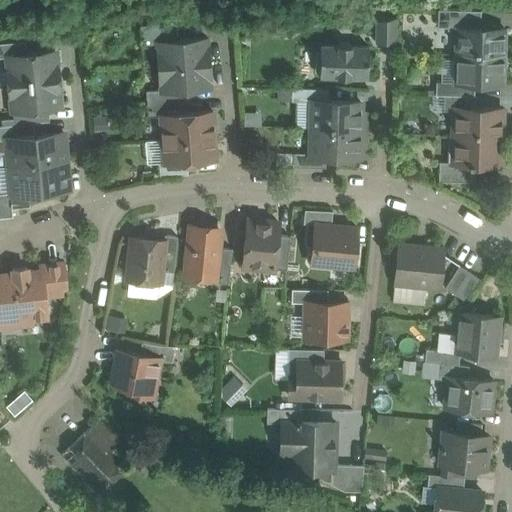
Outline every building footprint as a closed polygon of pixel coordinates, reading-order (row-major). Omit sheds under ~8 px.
[(437,26),(447,27),(447,9),(438,9),(437,26)] [(480,10),(447,9),(447,27),(456,27),(479,27),(480,10)] [(396,17),(376,20),(375,42),(395,42),(396,17)] [(176,20),(139,25),(141,43),(157,42),(157,40),(177,39),(176,20)] [(479,27),(456,27),(455,53),(503,54),(504,28),(479,27)] [(177,39),(157,40),(157,42),(158,65),(208,61),(207,37),(177,39)] [(25,40),(0,42),(0,56),(7,56),(7,55),(26,53),(25,40)] [(368,45),(320,44),(320,50),(315,50),(314,70),(319,70),(319,76),(367,77),(368,45)] [(26,53),(7,55),(7,56),(10,83),(58,78),(57,65),(56,65),(54,50),(26,53)] [(503,54),(455,53),(455,82),(455,83),(474,84),(503,84),(503,54)] [(208,61),(158,65),(160,89),(160,90),(181,88),(210,86),(208,61)] [(58,78),(10,83),(12,111),(48,107),(60,106),(58,91),(60,91),(58,78)] [(474,84),(455,83),(455,82),(436,82),(435,94),(444,95),(474,95),(474,84)] [(278,100),(291,100),(291,87),(278,87),(278,100)] [(327,88),(291,87),(291,100),(312,101),(312,100),(327,100),(327,88)] [(160,89),(145,90),(146,103),(182,100),(181,88),(160,90),(160,89)] [(474,95),(444,95),(443,108),(454,108),(454,107),(474,107),(474,95)] [(182,100),(146,103),(147,116),(160,115),(160,114),(183,112),(182,100)] [(327,100),(312,100),(312,101),(311,128),(366,129),(366,115),(360,115),(360,101),(327,100)] [(48,107),(12,111),(14,124),(33,122),(49,120),(48,107)] [(474,107),(454,107),(454,108),(453,135),(501,136),(502,108),(474,107)] [(183,112),(160,114),(160,115),(162,138),(214,135),(212,110),(183,112)] [(33,122),(14,124),(0,125),(0,138),(7,138),(7,137),(34,134),(33,122)] [(366,129),(311,128),(310,153),(310,156),(325,156),(358,157),(359,143),(365,143),(366,129)] [(34,134),(7,137),(7,138),(10,165),(65,160),(62,132),(34,134)] [(214,135),(162,138),(163,162),(163,163),(187,161),(215,159),(214,135)] [(501,136),(453,135),(453,145),(450,148),(450,156),(452,159),(452,162),(452,163),(475,164),(500,164),(501,136)] [(310,153),(275,152),(275,165),(324,167),(325,156),(310,156),(310,153)] [(65,160),(10,165),(12,192),(10,192),(11,207),(12,207),(29,205),(28,193),(68,189),(65,160)] [(187,161),(163,163),(163,162),(158,162),(159,175),(187,173),(187,161)] [(475,164),(452,163),(452,162),(439,161),(439,181),(474,181),(475,164)] [(10,192),(0,193),(0,217),(13,216),(12,207),(11,207),(10,192)] [(332,211),(305,209),(303,223),(315,224),(315,223),(331,225),(332,211)] [(279,222),(247,219),(242,265),(246,265),(247,269),(255,270),(257,266),(274,268),(278,234),(279,222)] [(331,225),(315,223),(315,224),(311,262),(353,266),(357,227),(331,225)] [(207,226),(190,225),(187,252),(185,254),(184,261),(186,263),(185,274),(198,276),(202,270),(213,272),(216,272),(218,247),(220,230),(207,228),(207,226)] [(177,236),(164,234),(164,239),(165,239),(162,271),(173,272),(177,236)] [(290,235),(278,234),(274,268),(286,269),(290,235)] [(164,239),(131,236),(127,279),(129,279),(160,282),(162,271),(165,239),(164,239)] [(444,247),(398,242),(394,284),(427,287),(440,289),(444,247)] [(232,248),(218,247),(216,272),(213,272),(212,281),(228,283),(232,248)] [(63,263),(40,266),(41,270),(42,270),(45,294),(62,292),(61,286),(66,285),(63,263)] [(470,272),(459,264),(444,287),(456,294),(470,272)] [(41,270),(27,272),(27,267),(12,269),(13,273),(0,274),(0,312),(14,311),(16,323),(33,321),(33,317),(47,316),(45,294),(42,270),(41,270)] [(129,279),(126,299),(158,303),(172,292),(173,272),(162,271),(160,282),(129,279)] [(482,279),(470,272),(456,294),(467,302),(482,279)] [(427,287),(394,284),(392,300),(426,304),(427,287)] [(327,289),(291,288),(291,301),(305,302),(305,301),(327,301),(327,289)] [(327,301),(305,301),(305,302),(304,337),(346,338),(347,302),(327,301)] [(499,315),(459,311),(459,313),(457,333),(455,351),(460,352),(496,355),(499,315)] [(448,312),(446,332),(457,333),(459,313),(448,312)] [(455,351),(457,333),(446,332),(438,331),(436,349),(455,351)] [(175,345),(160,345),(142,341),(139,354),(160,358),(160,359),(172,361),(175,345)] [(288,348),(277,348),(276,382),(293,383),(293,380),(297,376),(297,362),(287,361),(288,348)] [(324,349),(288,348),(287,361),(297,362),(297,360),(323,361),(324,349)] [(436,349),(426,348),(424,361),(439,362),(458,364),(460,352),(455,351),(436,349)] [(139,354),(117,350),(111,383),(130,386),(129,391),(149,395),(152,377),(156,378),(160,359),(160,358),(139,354)] [(323,361),(297,360),(297,362),(297,376),(293,380),(293,383),(293,392),(296,396),(338,397),(339,382),(342,382),(342,361),(323,361)] [(424,361),(423,377),(437,378),(439,362),(424,361)] [(458,364),(439,362),(437,378),(447,379),(448,375),(467,377),(468,365),(458,364)] [(228,403),(246,387),(234,373),(216,389),(228,403)] [(467,377),(448,375),(447,379),(444,407),(490,412),(493,380),(467,377)] [(26,389),(7,404),(14,414),(33,399),(26,389)] [(301,408),(267,407),(266,422),(280,423),(284,423),(292,423),(292,422),(301,422),(301,408)] [(119,438),(99,417),(89,427),(109,447),(119,438)] [(482,423),(457,420),(456,432),(481,434),(482,423)] [(301,422),(292,422),(292,423),(284,423),(284,441),(291,441),(291,458),(290,465),(310,466),(332,467),(332,464),(334,464),(335,434),(336,432),(337,423),(301,422)] [(279,458),(291,458),(291,441),(284,441),(284,423),(280,423),(279,458)] [(109,447),(89,427),(61,454),(99,492),(126,465),(109,447)] [(456,432),(444,431),(441,463),(453,464),(477,467),(485,467),(488,435),(481,434),(456,432)] [(453,464),(441,463),(439,475),(451,476),(453,464)] [(363,465),(336,464),(334,464),(332,464),(332,467),(310,466),(310,473),(327,481),(330,481),(330,483),(344,490),(361,491),(363,465)] [(477,467),(453,464),(451,476),(464,477),(476,478),(477,467)] [(451,476),(439,475),(428,474),(427,486),(437,487),(463,489),(464,477),(451,476)] [(422,486),(421,502),(435,503),(437,487),(427,486),(422,486)] [(463,489),(437,487),(435,503),(434,511),(480,511),(482,491),(463,489)] [(326,511),(327,509),(327,508),(308,502),(307,511),(306,511),(326,511)]
